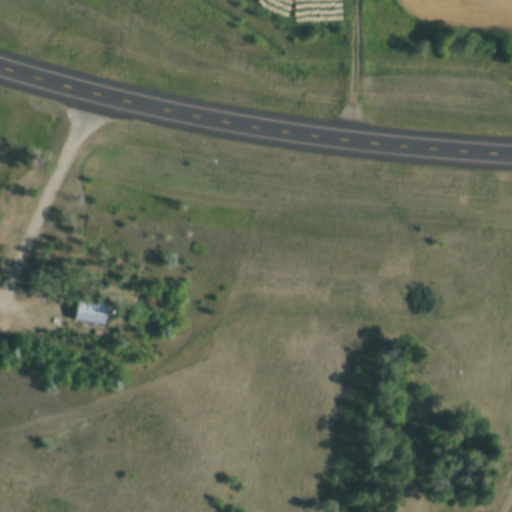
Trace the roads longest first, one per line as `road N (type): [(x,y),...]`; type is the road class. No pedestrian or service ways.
road 1 (primary): [(511,152),(296,142),(88,98),(0,64)]
road 2 (track): [(456,149),(460,0)]
